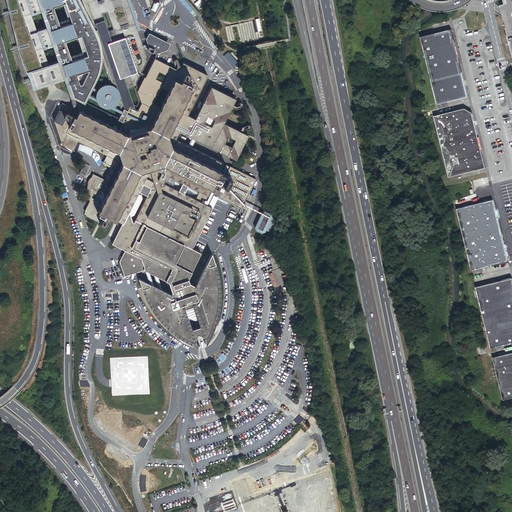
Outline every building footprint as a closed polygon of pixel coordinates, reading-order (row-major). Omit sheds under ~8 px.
[(83,6),(79,0),(4,0),(15,44),(32,89),(62,79),(67,95),(67,96),(68,97),(81,103),(93,79),(97,71),(99,65),(100,60),(100,54),(100,52),(99,40),(96,33),(87,14),(83,6)] [(118,133),(139,90),(136,84),(140,75),(142,73),(148,60),(144,48),(143,46),(141,41),(138,31),(134,19),(132,15),(127,0),(80,0),(83,6),(87,14),(96,33),(99,40),(100,52),(100,54),(111,86),(112,87),(113,88),(114,89),(115,90),(116,91),(116,92),(116,93),(117,95),(117,96),(117,97),(117,98),(117,99),(116,101),(120,112),(115,121),(120,123),(116,132),(118,133)] [(136,13),(130,0),(127,0),(132,15),(136,13)] [(511,0),(503,0),(504,4),(500,5),(502,10),(511,55),(511,0)] [(137,18),(136,13),(132,15),(134,19),(138,31),(141,30),(137,18)] [(419,36),(436,104),(467,96),(464,83),(455,48),(450,28),(419,36)] [(168,46),(169,44),(148,33),(147,35),(159,41),(168,46)] [(147,50),(156,55),(157,53),(167,50),(168,46),(159,41),(147,35),(145,39),(147,45),(148,47),(147,50)] [(78,142),(107,156),(104,164),(112,168),(106,181),(102,190),(97,188),(91,202),(85,214),(86,219),(97,224),(101,215),(118,223),(124,226),(114,246),(126,252),(121,263),(126,278),(145,272),(146,272),(151,284),(140,279),(144,291),(147,290),(148,293),(148,295),(149,297),(150,299),(151,301),(153,304),(154,306),(155,308),(157,311),(158,313),(160,315),(162,317),(164,319),(165,321),(167,323),(169,325),(171,327),(172,328),(174,330),(176,331),(180,334),(181,335),(182,335),(182,336),(183,336),(184,336),(184,337),(185,337),(185,338),(191,329),(196,343),(196,342),(197,342),(197,341),(198,341),(198,340),(199,339),(199,338),(200,338),(200,337),(200,336),(201,336),(201,335),(202,334),(202,333),(202,332),(203,332),(203,331),(203,330),(204,329),(204,328),(204,327),(212,328),(213,326),(213,324),(214,322),(215,320),(215,318),(216,316),(216,314),(216,312),(217,310),(217,308),(218,305),(218,304),(218,302),(218,300),(218,298),(218,296),(218,294),(218,291),(218,289),(218,286),(217,282),(217,280),(216,277),(216,274),(214,270),(213,267),(217,265),(213,253),(207,266),(197,287),(191,284),(190,280),(202,254),(193,250),(212,208),(209,207),(204,205),(209,193),(214,195),(218,197),(242,208),(256,179),(232,167),(228,176),(221,173),(225,164),(215,159),(206,162),(173,146),(175,141),(179,133),(237,160),(246,142),(248,136),(225,125),(237,99),(212,88),(195,122),(187,119),(208,74),(183,62),(180,69),(172,66),(173,64),(173,62),(171,61),(176,49),(170,46),(166,54),(160,52),(157,59),(154,58),(146,75),(145,77),(139,90),(118,133),(116,132),(112,130),(111,126),(107,127),(103,125),(101,121),(97,123),(93,121),(91,117),(87,118),(83,116),(82,112),(78,114),(60,105),(53,120),(60,145),(74,152),(78,142)] [(232,53),(230,55),(228,53),(224,57),(235,68),(241,62),(232,53)] [(115,103),(116,102),(116,101),(117,99),(117,98),(117,97),(117,96),(117,95),(116,93),(116,92),(116,91),(115,90),(114,89),(113,88),(112,87),(111,86),(110,86),(108,85),(107,85),(106,85),(105,85),(104,85),(103,85),(101,85),(100,86),(99,86),(98,87),(97,87),(96,88),(96,89),(95,90),(94,91),(94,92),(93,93),(93,94),(93,96),(93,97),(93,98),(93,99),(93,100),(94,101),(94,102),(95,104),(96,105),(97,106),(98,107),(99,108),(100,108),(101,108),(102,109),(104,109),(105,109),(106,109),(107,109),(108,108),(109,108),(110,108),(112,107),(112,106),(113,106),(114,105),(115,104),(115,103)] [(464,108),(434,115),(447,177),(485,167),(474,124),(471,112),(464,108)] [(206,162),(215,159),(175,141),(173,146),(206,162)] [(84,166),(79,174),(79,175),(80,175),(83,177),(84,177),(85,177),(89,168),(88,168),(85,166),(84,166)] [(102,190),(106,181),(97,177),(93,175),(91,180),(82,197),(86,199),(91,202),(97,188),(102,190)] [(212,208),(218,197),(214,195),(209,207),(212,208)] [(457,211),(466,244),(502,235),(494,202),(457,211)] [(274,223),(272,213),(266,210),(263,212),(255,227),(256,230),(262,233),(265,232),(266,230),(270,232),(274,223)] [(502,235),(466,244),(472,269),(508,260),(502,235)] [(201,335),(201,336),(206,339),(207,343),(209,340),(210,337),(211,336),(212,334),(212,333),(213,331),(214,328),(215,328),(216,326),(216,324),(217,321),(218,319),(218,317),(219,316),(219,313),(220,311),(220,309),(221,306),(221,304),(221,302),(221,299),(222,297),(222,295),(222,293),(222,291),(221,289),(221,287),(221,285),(221,284),(221,282),(220,279),(220,277),(220,275),(219,274),(219,272),(218,271),(218,270),(217,267),(217,265),(213,267),(214,270),(216,274),(216,277),(217,280),(217,282),(218,286),(218,289),(218,291),(218,294),(218,296),(218,298),(218,300),(218,302),(218,304),(218,305),(217,308),(217,310),(216,312),(216,314),(216,316),(215,318),(215,320),(214,322),(213,324),(213,326),(212,328),(204,327),(204,328),(204,329),(203,330),(203,331),(203,332),(202,332),(202,333),(202,334),(201,335)] [(511,277),(477,287),(485,320),(511,313),(511,277)] [(148,293),(147,290),(144,291),(145,294),(146,297),(147,300),(148,302),(149,304),(150,306),(152,308),(153,310),(154,312),(156,314),(158,316),(159,318),(160,320),(162,322),(164,324),(166,326),(168,328),(169,329),(171,331),(173,332),(175,333),(177,335),(178,336),(179,336),(180,337),(182,338),(184,339),(186,341),(188,342),(190,343),(191,343),(192,344),(193,344),(194,345),(195,345),(196,346),(197,346),(198,347),(196,342),(196,343),(191,329),(185,338),(185,337),(184,337),(184,336),(183,336),(182,336),(182,335),(181,335),(180,334),(176,331),(174,330),(172,328),(171,327),(169,325),(167,323),(165,321),(164,319),(162,317),(160,315),(158,313),(157,311),(155,308),(154,306),(153,304),(151,301),(150,299),(149,297),(148,295),(148,293)] [(491,347),(511,341),(511,313),(485,320),(491,347)] [(511,352),(494,357),(500,383),(511,380),(511,352)] [(511,397),(511,380),(500,383),(504,399),(511,397)]
